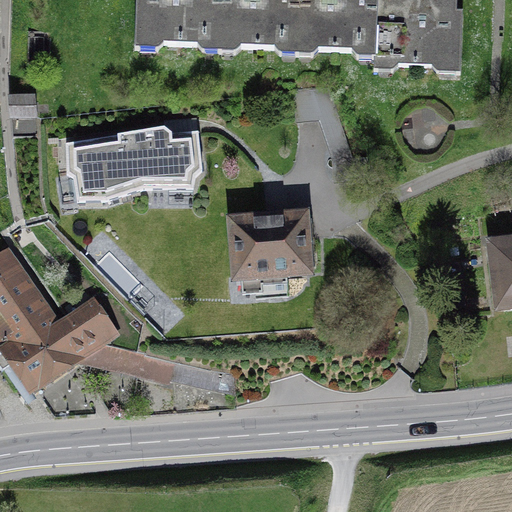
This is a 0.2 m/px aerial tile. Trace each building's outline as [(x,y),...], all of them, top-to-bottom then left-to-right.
[(221,52),(221,0),(136,0),(135,50),(221,52)] [(221,0),(221,52),(297,54),(298,0),(221,0)] [(298,0),(297,54),(380,56),(381,0),(298,0)] [(464,74),(466,15),(457,14),(457,0),(381,0),(380,56),(379,71),(464,74)] [(328,87),(295,90),(296,121),(321,117),(336,164),(338,180),(376,179),(368,159),(352,160),(328,87)] [(164,130),(67,147),(67,173),(76,205),(107,204),(142,191),(193,192),(195,177),(202,173),(199,135),(171,136),(164,130)] [(311,215),(228,223),(234,288),(318,280),(311,215)] [(511,242),(487,246),(496,320),(511,317),(511,242)] [(0,365),(25,397),(80,360),(123,331),(99,297),(58,320),(55,323),(8,255),(0,260),(0,365)]
